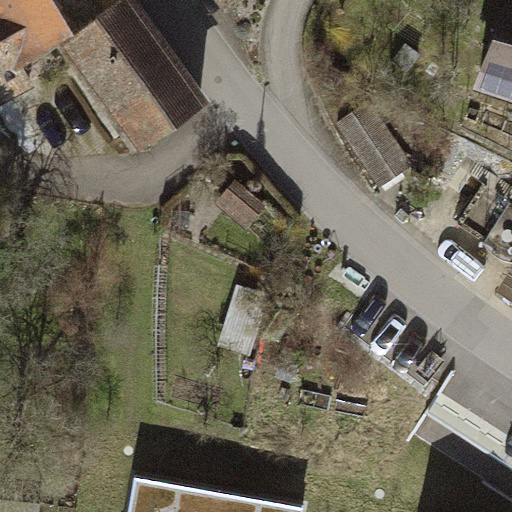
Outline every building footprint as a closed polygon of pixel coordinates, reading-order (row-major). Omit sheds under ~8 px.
[(205,104),(132,0),(0,0),(0,101),(29,85),(18,67),(59,44),(136,155),(205,104)] [(511,0),(499,0),(477,82),(511,93),(511,0)] [(378,113),(342,135),(375,189),(411,167),(378,113)] [(269,212),(238,181),(222,204),(252,229),(269,212)] [(511,271),(502,286),(511,292),(511,271)]
